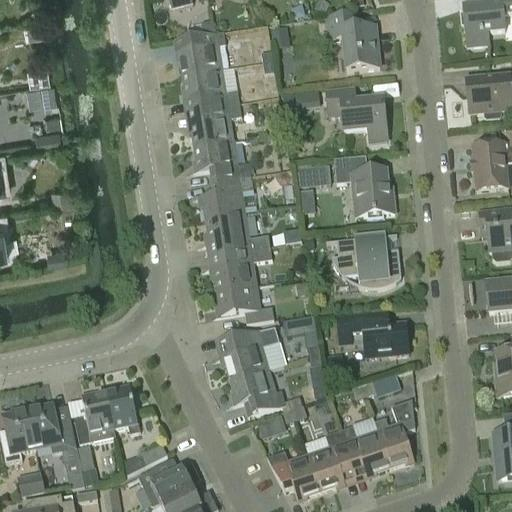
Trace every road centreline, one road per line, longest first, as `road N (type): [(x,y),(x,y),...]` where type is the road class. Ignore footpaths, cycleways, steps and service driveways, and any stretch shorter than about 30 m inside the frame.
road 1 (residential): [(396,511),(430,501),(451,480),(460,453),(411,0)]
road 2 (unclassified): [(147,314),(159,281),(156,248),(115,0)]
road 3 (residential): [(245,511),(147,314)]
road 4 (unclassified): [(0,367),(104,345),(147,314)]
